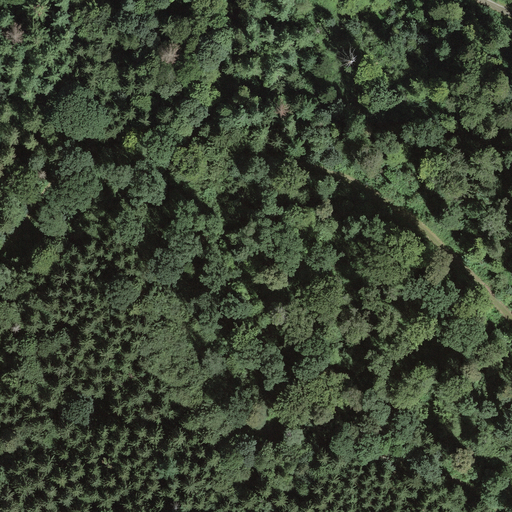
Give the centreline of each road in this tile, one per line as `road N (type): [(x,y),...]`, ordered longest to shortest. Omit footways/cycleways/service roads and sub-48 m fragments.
road 1 (track): [(511,322),(406,211),(369,189),(324,171),(145,134),(101,143),(71,163),(0,253)]
road 2 (track): [(274,441),(467,482),(502,511)]
